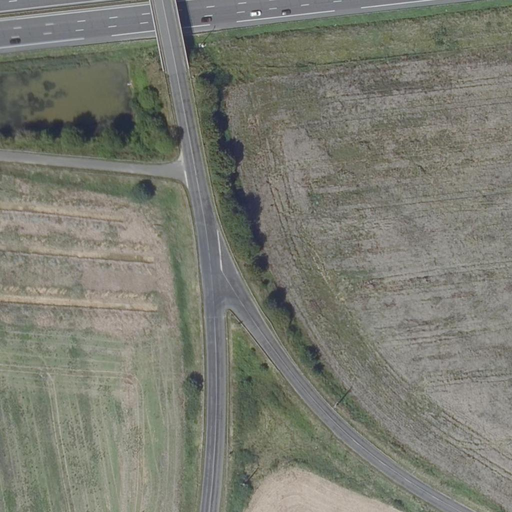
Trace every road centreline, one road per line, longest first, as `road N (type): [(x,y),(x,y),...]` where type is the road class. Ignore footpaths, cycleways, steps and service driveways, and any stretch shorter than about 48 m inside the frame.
road 1 (tertiary): [(211,264),(355,443),(460,511)]
road 2 (motorway): [(0,32),(296,0)]
road 3 (tertiary): [(211,264),(164,0)]
road 4 (tertiary): [(208,511),(217,418),(211,264)]
